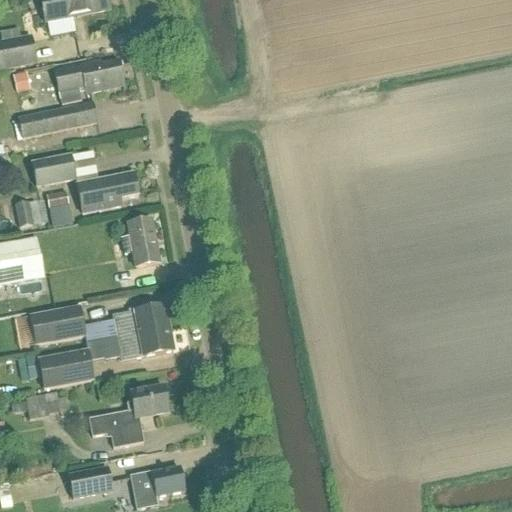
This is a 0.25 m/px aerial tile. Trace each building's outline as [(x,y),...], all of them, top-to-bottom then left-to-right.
[(39,0),(45,26),(109,14),(106,0),(39,0)] [(0,74),(35,68),(30,40),(0,45),(0,74)] [(100,64),(54,74),(61,110),(81,106),(78,94),(83,93),(84,99),(123,90),(118,64),(101,68),(100,64)] [(25,78),(12,81),(16,98),(29,95),(25,78)] [(96,128),(92,106),(16,123),(20,144),(96,128)] [(34,193),(75,184),(69,159),(29,167),(34,193)] [(81,219),(120,211),(119,205),(137,201),(132,178),(76,189),(81,219)] [(65,197),(46,201),(48,213),(68,209),(65,197)] [(18,233),(32,230),(27,207),(13,209),(18,233)] [(158,268),(150,225),(127,229),(129,241),(122,243),(125,258),(132,257),(135,272),(158,268)] [(0,290),(43,283),(36,244),(0,250),(0,290)] [(33,351),(85,341),(79,311),(28,320),(33,351)] [(118,341),(169,331),(165,311),(137,316),(137,315),(114,320),(118,341)] [(169,331),(118,341),(123,366),(174,356),(169,331)] [(42,395),(93,385),(87,354),(36,364),(42,395)] [(135,424),(138,423),(168,417),(162,391),(128,398),(132,416),(115,419),(88,425),(92,443),(110,439),(113,454),(122,453),(144,448),(139,427),(136,428),(135,424)] [(56,402),(55,397),(23,402),(27,425),(47,421),(47,419),(59,417),(59,415),(66,413),(64,401),(56,402)] [(70,505),(111,497),(106,471),(65,479),(70,505)] [(184,497),(179,472),(154,477),(154,475),(130,480),(131,481),(129,481),(135,511),(151,511),(157,511),(155,503),(184,497)]
